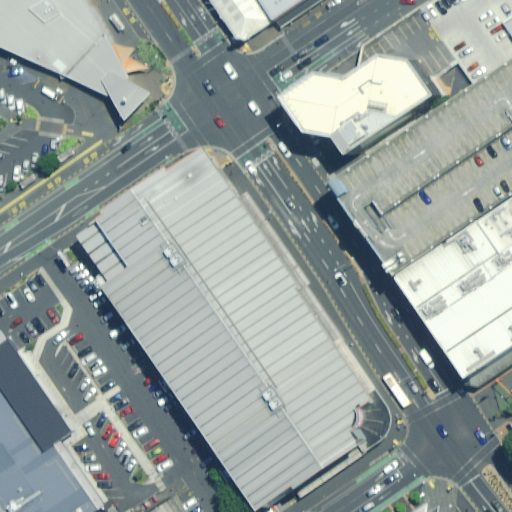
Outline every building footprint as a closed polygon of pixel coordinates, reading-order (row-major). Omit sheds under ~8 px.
[(133,77),(90,0),(5,0),(0,6),(0,43),(115,98),(117,95),(131,118),(132,120),(143,109),(156,95),(131,80),(133,77)] [(215,0),(242,38),(249,40),(279,20),(265,0),(215,0)] [(265,0),(279,20),(305,0),(265,0)] [(511,0),(432,0),(422,7),(460,63),(480,92),(343,185),(477,380),(511,356),(511,0)] [(367,46),(361,78),(394,55),(424,61),(437,79),(460,63),(422,7),(367,46)] [(117,14),(112,18),(122,32),(127,28),(117,14)] [(331,73),(295,98),(319,133),(348,138),(360,156),(448,96),(437,79),(424,61),(394,55),(361,78),(331,73)] [(162,108),(130,129),(135,137),(167,115),(162,108)] [(1,126),(0,124),(0,144),(9,139),(1,126)] [(74,148),(60,157),(61,159),(63,162),(77,153),(75,149),(74,148)] [(211,151),(84,238),(117,285),(113,288),(267,511),(268,511),(370,448),(386,430),(387,411),(378,387),(215,152),(214,149),(211,151)] [(35,174),(21,183),(23,185),(25,189),(39,179),(35,174)] [(0,338),(0,511),(97,511),(98,511),(59,448),(77,434),(20,350),(8,333),(0,338)]
